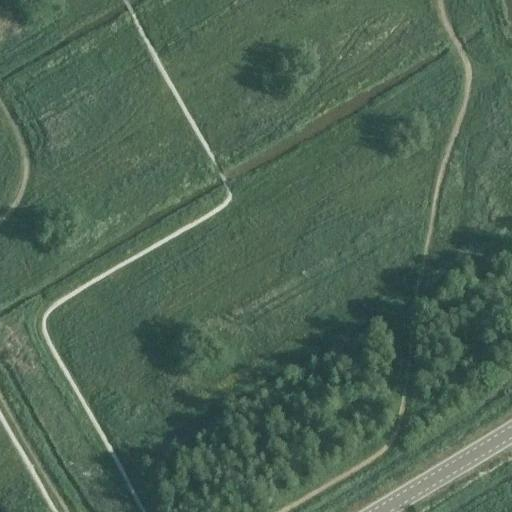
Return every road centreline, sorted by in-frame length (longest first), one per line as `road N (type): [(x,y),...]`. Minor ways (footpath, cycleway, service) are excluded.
road 1 (unknown): [(441,0),(470,90),(441,162),(395,437),(284,511)]
road 2 (unclassified): [(379,511),(511,433)]
road 3 (unknown): [(0,225),(19,201),(27,148),(0,99)]
road 4 (unknown): [(63,511),(0,397)]
